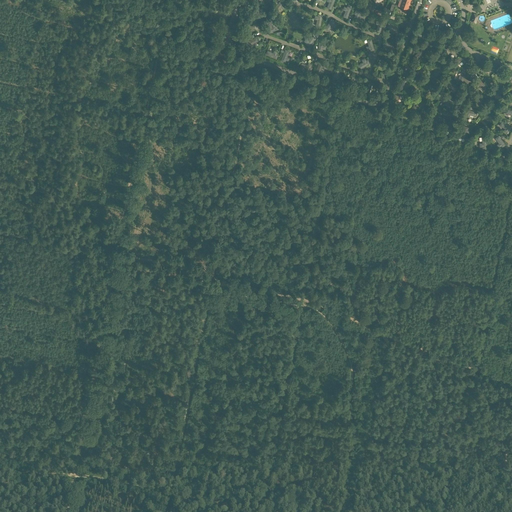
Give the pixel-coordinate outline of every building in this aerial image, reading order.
[(281,0),(274,9),(277,12),(281,7),(283,9),(285,6),(283,4),(284,3),(281,0)] [(401,0),(399,6),(407,9),(410,0),(401,0)] [(347,6),(343,17),(347,18),(352,8),(347,6)] [(254,9),(253,13),(263,17),(265,13),(254,9)] [(356,10),(354,14),(364,19),(366,15),(356,10)] [(480,14),(474,12),(471,20),(477,23),(480,14)] [(332,19),(325,28),(328,31),(335,22),(332,19)] [(245,21),(243,25),(252,31),(254,27),(245,21)] [(387,23),(386,27),(387,27),(386,30),(390,31),(391,28),(397,30),(398,27),(387,23)] [(306,38),(304,41),(306,43),(305,44),(309,46),(316,38),(312,35),(308,40),(306,38)] [(256,38),(246,42),(248,46),(249,49),(253,47),(252,44),(258,42),(256,38)] [(450,46),(447,49),(457,56),(460,53),(450,46)] [(422,49),(413,57),(416,61),(425,52),(422,49)] [(267,50),(266,55),(276,59),(278,54),(267,50)] [(285,50),(281,60),(285,62),(289,51),(285,50)] [(465,55),(456,61),(458,65),(467,58),(465,55)] [(363,62),(358,66),(360,69),(370,64),(367,60),(366,60),(365,58),(362,60),(363,62)] [(319,63),(315,74),(319,75),(323,65),(319,63)] [(302,64),(300,68),(310,72),(312,68),(302,64)] [(482,64),(481,68),(491,72),(493,68),(482,64)] [(336,70),(332,80),(336,82),(340,71),(336,70)] [(411,71),(409,75),(420,79),(422,75),(411,71)] [(462,71),(458,82),(463,84),(467,73),(462,71)] [(511,75),(503,72),(501,76),(511,80),(511,77),(511,75)] [(479,78),(476,81),(484,90),(488,87),(479,78)] [(449,82),(447,86),(457,91),(459,87),(449,82)] [(433,87),(431,91),(437,93),(436,96),(439,97),(440,95),(441,95),(443,91),(433,87)] [(473,94),(471,98),(481,104),(483,100),(473,94)] [(448,95),(444,105),(448,107),(453,97),(448,95)] [(414,106),(407,115),(411,118),(418,109),(414,106)] [(427,109),(423,119),(427,121),(431,110),(427,109)] [(438,117),(434,127),(438,129),(443,118),(438,117)] [(448,120),(447,124),(449,125),(447,132),(452,133),(455,121),(451,120),(450,121),(448,120)] [(511,127),(503,122),(500,126),(510,131),(511,127)] [(499,136),(496,139),(503,148),(506,145),(499,136)]
